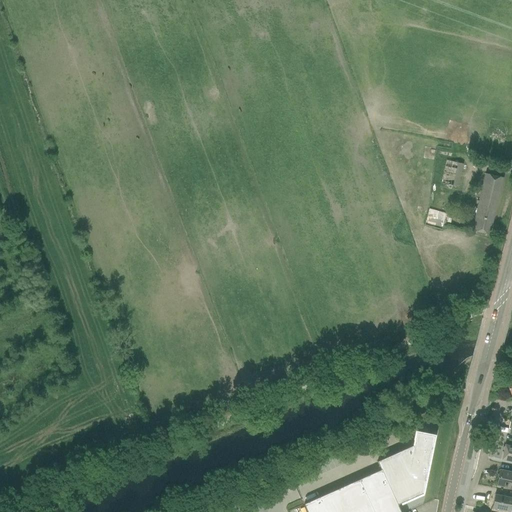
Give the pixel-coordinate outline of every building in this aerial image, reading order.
[(446,161),(444,169),(461,173),(463,165),(446,161)] [(503,178),(491,175),(485,174),(472,231),(489,235),(503,178)] [(426,218),(424,226),(442,231),(444,222),(450,223),(452,212),(445,211),(444,213),(429,209),(426,218)] [(380,470),(304,504),(307,511),(400,511),(397,505),(400,503),(401,504),(422,495),(422,494),(434,436),(416,432),(413,445),(412,446),(377,462),(380,470)] [(511,447),(505,445),(502,459),(511,461),(511,447)] [(511,473),(499,470),(496,485),(511,488),(511,473)] [(511,498),(495,494),(492,508),(510,511),(511,505),(511,498)]
